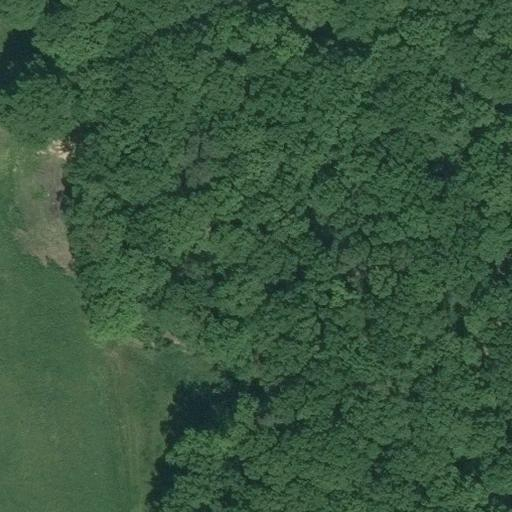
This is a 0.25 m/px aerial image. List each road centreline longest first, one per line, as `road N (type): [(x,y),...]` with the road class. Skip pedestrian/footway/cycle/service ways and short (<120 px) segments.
road 1 (unclassified): [(511,109),(226,3)]
road 2 (unclassified): [(0,106),(226,3)]
